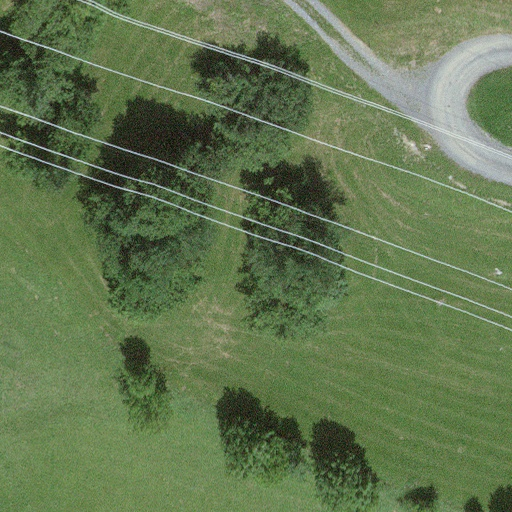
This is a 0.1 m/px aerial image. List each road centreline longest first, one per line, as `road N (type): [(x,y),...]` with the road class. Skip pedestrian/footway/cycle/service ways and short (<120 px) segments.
road 1 (track): [(461,83),(393,68),(313,0)]
road 2 (track): [(511,149),(468,129),(461,83),(492,41),(511,38)]
